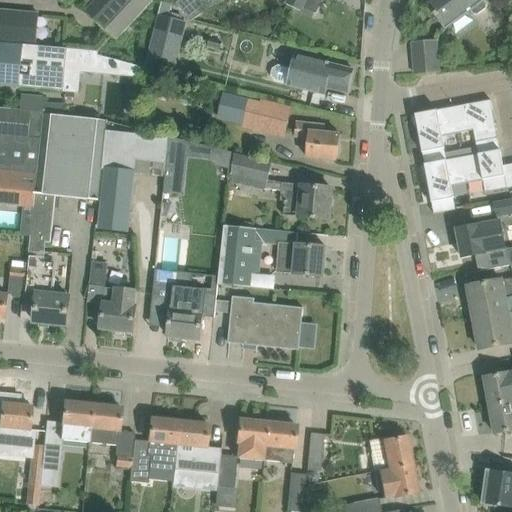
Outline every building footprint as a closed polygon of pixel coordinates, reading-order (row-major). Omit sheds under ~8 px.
[(97,0),(86,13),(112,36),(116,40),(117,41),(154,0),(97,0)] [(191,22),(207,9),(200,0),(180,0),(176,4),(191,22)] [(288,0),(286,4),(302,12),(303,8),(304,8),(307,0),(288,0)] [(307,0),(304,8),(316,14),(323,0),(307,0)] [(445,29),(473,9),(474,12),(478,12),(487,7),(487,4),(485,0),(428,0),(425,2),(445,29)] [(0,11),(0,43),(36,46),(39,15),(0,11)] [(158,16),(147,57),(175,64),(185,23),(158,16)] [(412,44),(413,54),(415,75),(440,73),(437,41),(412,44)] [(0,86),(20,88),(20,87),(79,93),(81,72),(110,74),(111,58),(102,56),(98,54),(98,51),(68,49),(36,46),(0,43),(0,86)] [(323,95),(325,88),(348,93),(353,70),(294,56),(292,66),(290,66),(290,68),(279,66),(273,70),(272,75),(275,81),(288,84),(287,86),(323,95)] [(241,107),(243,99),(217,93),(211,117),(249,126),(251,118),(253,110),(241,107)] [(266,131),(276,133),(277,130),(281,112),(282,109),(272,106),(243,99),(241,107),(253,110),(251,118),(249,126),(266,131)] [(491,101),(453,108),(459,139),(475,136),(476,143),(498,139),(491,101)] [(43,105),(43,113),(42,115),(66,117),(67,106),(43,105)] [(0,172),(36,175),(40,139),(42,115),(43,113),(32,112),(0,108),(0,172)] [(416,116),(412,116),(413,126),(417,125),(423,153),(445,149),(443,142),(459,139),(453,108),(415,115),(416,116)] [(45,242),(51,243),(55,196),(99,201),(102,170),(106,131),(107,121),(66,117),(42,115),(40,139),(36,175),(33,208),(22,207),(20,236),(30,236),(29,250),(44,251),(45,242)] [(325,126),(305,123),(297,123),(296,137),(309,138),(307,158),(337,161),(340,135),(324,133),(325,126)] [(106,131),(102,170),(106,170),(99,229),(128,232),(134,172),(157,175),(156,184),(164,186),(169,138),(106,131)] [(169,138),(164,186),(179,189),(185,140),(169,138)] [(477,147),(461,150),(463,158),(479,155),(477,147)] [(463,158),(461,150),(445,153),(446,161),(463,158)] [(463,158),(467,184),(483,181),(485,193),(507,189),(500,151),(479,155),(463,158)] [(283,184),(268,180),(271,163),(234,154),(231,175),(231,183),(265,191),(266,189),(282,191),(281,201),(285,201),(284,216),(300,217),(300,218),(329,220),(331,188),(303,186),(303,185),(283,184)] [(425,166),(421,166),(423,176),(427,175),(432,203),(444,201),(446,212),(456,210),(452,187),(467,184),(463,158),(446,161),(425,165),(425,166)] [(33,208),(36,175),(0,172),(0,204),(22,207),(33,208)] [(511,200),(511,201),(494,204),(496,215),(511,212),(511,200)] [(462,258),(476,255),(479,272),(509,266),(500,221),(456,229),(462,258)] [(274,230),(225,225),(219,276),(219,285),(250,288),(251,274),(260,274),(263,243),(273,243),(274,230)] [(280,244),(279,252),(278,272),(294,274),(324,277),(326,248),(296,245),(280,244)] [(27,264),(24,297),(36,298),(34,322),(67,325),(69,297),(53,296),(55,279),(52,279),(54,264),(43,263),(44,251),(29,250),(27,264)] [(136,292),(104,288),(106,263),(91,261),(86,304),(104,306),(101,329),(133,333),(136,307),(135,307),(136,292)] [(13,296),(24,297),(27,264),(26,264),(25,268),(11,267),(8,295),(13,296)] [(188,306),(172,305),(172,310),(171,310),(168,337),(170,337),(169,339),(172,341),(179,342),(181,340),(182,338),(200,340),(203,317),(215,318),(219,285),(219,276),(206,275),(204,300),(189,298),(188,306)] [(475,303),(478,316),(511,310),(511,278),(467,287),(471,303),(475,303)] [(233,297),(228,343),(299,351),(303,308),(255,303),(255,299),(233,297)] [(511,310),(478,316),(473,317),(474,319),(478,318),(481,332),(476,333),(479,350),(511,343),(511,310)] [(511,372),(485,378),(490,407),(511,402),(511,372)] [(64,402),(60,440),(88,443),(92,404),(64,402)] [(511,402),(490,407),(495,434),(511,430),(511,402)] [(0,443),(27,446),(30,406),(1,403),(0,417),(0,443)] [(92,404),(88,443),(115,446),(114,456),(116,456),(115,467),(130,469),(133,441),(134,433),(118,432),(120,407),(92,404)] [(128,482),(147,483),(151,445),(176,448),(179,421),(151,418),(148,442),(133,441),(130,469),(128,482)] [(220,455),(215,487),(233,488),(236,458),(263,461),(267,422),(239,419),(236,444),(238,444),(237,457),(220,455)] [(179,421),(176,448),(174,470),(217,474),(221,449),(205,448),(207,424),(179,421)] [(267,422),(263,461),(291,464),(295,425),(267,422)] [(310,434),(306,470),(319,471),(323,435),(310,434)] [(368,441),(372,461),(374,472),(412,465),(407,437),(384,441),(383,438),(368,441)] [(38,506),(40,486),(44,446),(33,445),(27,505),(38,506)] [(44,446),(40,486),(56,487),(60,448),(44,446)] [(412,465),(374,472),(377,492),(381,491),(383,499),(393,497),(417,493),(412,465)] [(511,474),(487,471),(482,504),(511,507),(511,474)] [(289,473),(285,511),(289,511),(300,511),(305,475),(289,473)] [(307,478),(308,482),(311,484),(315,483),(318,481),(318,478),(317,475),(314,473),(311,473),(308,475),(307,478)] [(380,511),(378,499),(344,505),(345,511),(380,511)]
